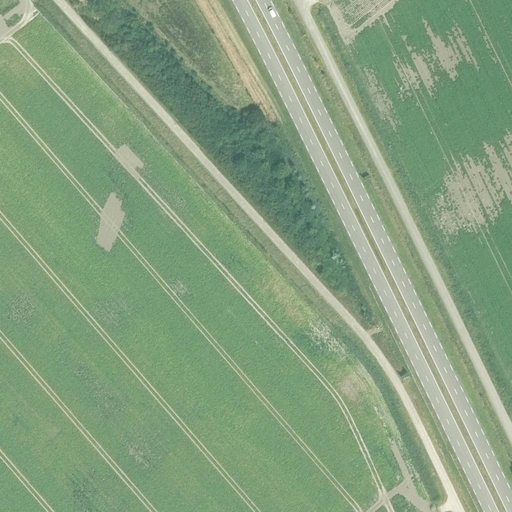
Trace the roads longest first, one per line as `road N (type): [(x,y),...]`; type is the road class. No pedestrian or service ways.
road 1 (unclassified): [(460,511),(371,346),(58,0)]
road 2 (primary): [(239,0),(490,511)]
road 3 (primary): [(511,509),(262,0)]
road 4 (unclassified): [(511,438),(297,0)]
road 5 (track): [(205,0),(382,336),(371,346)]
